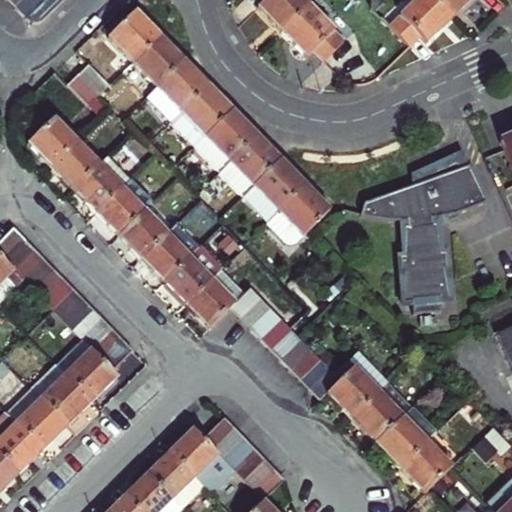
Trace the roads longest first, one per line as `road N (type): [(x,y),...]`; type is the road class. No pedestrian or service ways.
road 1 (residential): [(196,0),(228,69),(248,91),(303,119),(366,117),(511,52)]
road 2 (residential): [(0,204),(38,209),(200,373)]
road 3 (residential): [(200,373),(243,391),(362,510)]
road 4 (residential): [(60,511),(200,373)]
road 5 (residential): [(96,0),(37,55),(18,54),(0,40)]
